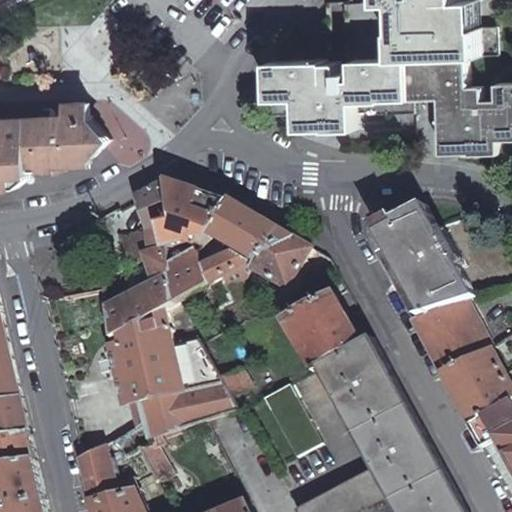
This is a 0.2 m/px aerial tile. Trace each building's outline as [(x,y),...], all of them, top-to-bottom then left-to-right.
[(0,0),(0,17),(33,0),(0,0)] [(330,59),(275,60),(276,113),(303,113),(303,127),(333,126),(332,128),(362,128),(363,114),(418,112),(418,84),(443,84),(445,151),(473,150),(473,151),(503,152),(503,136),(511,136),(511,83),(502,84),(501,101),(475,101),(474,56),(500,56),(501,0),(386,0),(386,3),(330,3),(330,59)] [(0,187),(19,186),(19,173),(34,172),(35,170),(62,169),(62,159),(95,158),(113,141),(92,119),(93,113),(0,116),(0,187)] [(171,181),(141,198),(149,229),(151,235),(167,236),(165,227),(179,220),(171,181)] [(232,202),(171,181),(179,220),(165,227),(167,236),(170,254),(178,252),(177,246),(192,242),(202,245),(205,247),(216,233),(214,232),(232,202)] [(261,260),(299,239),(233,200),(232,202),(214,232),(216,233),(241,247),(261,260)] [(381,232),(428,317),(454,309),(453,306),(472,300),(472,302),(481,299),(477,292),(511,281),(511,239),(491,245),(475,218),(442,228),(429,204),(381,232)] [(132,262),(149,256),(148,254),(155,251),(151,235),(149,229),(123,239),(132,262)] [(158,283),(108,310),(114,339),(124,335),(169,311),(179,304),(172,267),(170,254),(167,236),(151,235),(155,251),(148,254),(149,256),(158,283)] [(291,289),(315,248),(299,239),(261,260),(251,266),(256,269),(291,289)] [(212,287),(251,266),(261,260),(241,247),(210,261),(203,265),(212,287)] [(203,265),(210,261),(205,250),(198,253),(203,265)] [(172,267),(179,304),(183,303),(212,287),(203,265),(198,253),(172,267)] [(319,369),(366,342),(339,295),(293,323),(319,369)] [(428,317),(418,320),(447,372),(494,348),(472,302),(472,300),(453,306),(454,309),(428,317)] [(0,399),(24,396),(3,309),(0,310),(0,399)] [(169,311),(124,335),(127,344),(116,346),(129,406),(141,404),(146,424),(149,423),(154,444),(157,443),(210,422),(242,411),(234,397),(225,379),(204,342),(178,347),(169,311)] [(428,432),(376,337),(366,342),(319,369),(323,379),(327,376),(375,463),(428,432)] [(494,348),(447,372),(475,424),(511,403),(511,380),(496,348),(494,348)] [(225,379),(234,397),(253,386),(244,369),(225,379)] [(325,442),(293,384),(266,400),(298,457),(325,442)] [(0,435),(32,431),(24,396),(0,399),(0,435)] [(511,403),(475,424),(511,492),(511,403)] [(158,449),(157,443),(154,444),(149,423),(146,424),(136,431),(148,454),(158,449)] [(0,435),(0,466),(38,458),(32,431),(0,435)] [(136,431),(118,442),(144,490),(162,481),(148,454),(136,431)] [(453,477),(428,432),(375,463),(379,469),(343,489),(301,511),(388,511),(399,506),(453,477)] [(113,444),(84,458),(96,511),(147,511),(138,492),(123,495),(114,461),(117,460),(113,444)] [(50,511),(38,458),(0,466),(0,511),(50,511)] [(399,506),(388,511),(472,511),(453,477),(399,506)] [(177,493),(171,497),(175,504),(181,500),(177,493)] [(258,511),(253,503),(234,511),(258,511)]
